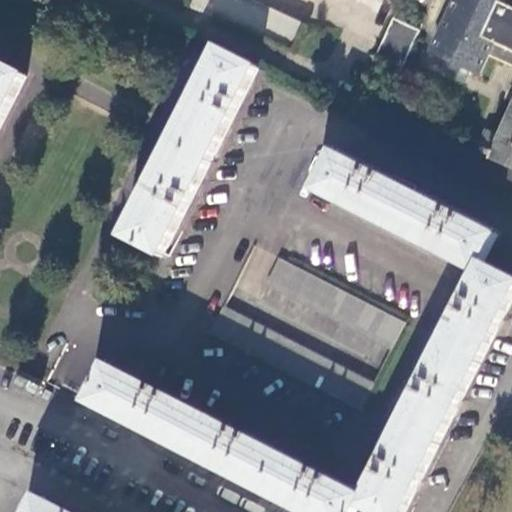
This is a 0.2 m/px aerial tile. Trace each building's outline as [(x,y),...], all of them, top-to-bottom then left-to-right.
[(191,0),(291,46),(303,22),(256,0),(191,0)] [(511,0),(455,0),(431,52),(478,73),(489,52),(511,2),(511,0)] [(511,2),(489,52),(511,62),(511,2)] [(402,66),(417,28),(390,17),(375,55),(402,66)] [(260,68),(219,47),(123,238),(162,258),(260,68)] [(0,121),(25,74),(0,61),(0,121)] [(511,166),(475,149),(384,107),(372,133),(511,197),(511,166)] [(484,130),(475,149),(511,166),(511,109),(500,137),(484,130)] [(88,401),(302,511),(354,511),(358,505),(371,511),(400,511),(511,297),(511,277),(482,262),(496,234),(334,151),(314,189),(477,273),(363,495),(107,363),(88,401)] [(265,284),(391,350),(405,323),(278,258),(265,284)] [(209,334),(360,411),(373,384),(223,307),(209,334)] [(29,511),(72,511),(39,495),(29,511)]
